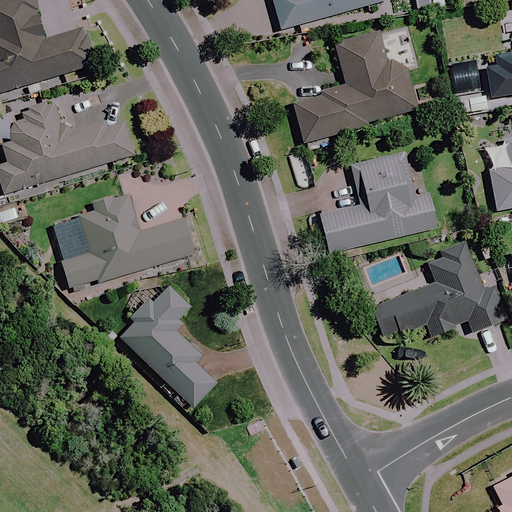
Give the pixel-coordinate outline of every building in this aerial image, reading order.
[(0,0),(0,94),(92,66),(90,59),(93,58),(85,33),(82,34),(80,28),(44,40),(31,0),(0,0)] [(222,0),(196,0),(199,9),(223,4),(222,0)] [(266,0),(275,33),(385,2),(384,0),(266,0)] [(407,0),(407,15),(442,14),(441,0),(407,0)] [(511,26),(510,27),(511,39),(511,51),(491,55),(493,65),(479,67),(482,89),(487,115),(511,111),(511,26)] [(414,112),(402,69),(394,62),(383,65),(374,32),(326,45),(337,87),(318,91),(320,97),(285,106),(296,147),(367,128),(366,125),(414,112)] [(102,126),(90,89),(0,115),(0,153),(3,164),(0,165),(0,196),(131,157),(119,120),(102,126)] [(489,176),(486,177),(489,192),(485,193),(489,215),(508,211),(511,224),(511,223),(511,126),(509,127),(511,139),(502,140),(503,146),(484,150),(489,176)] [(408,198),(399,156),(346,168),(355,207),(312,217),(320,257),(326,255),(434,231),(426,194),(408,198)] [(75,217),(76,219),(47,228),(58,264),(55,265),(62,290),(93,280),(94,285),(188,256),(178,222),(136,235),(125,198),(97,207),(98,210),(75,217)] [(429,287),(370,308),(382,342),(424,327),(428,340),(454,331),(454,329),(463,326),(466,335),(490,326),(502,322),(489,284),(477,288),(461,243),(434,253),(437,262),(422,267),(429,287)] [(130,320),(132,322),(114,339),(188,413),(215,387),(194,365),(200,359),(176,333),(183,325),(180,321),(189,312),(167,289),(149,305),(147,303),(130,320)] [(511,511),(511,471),(511,472),(511,474),(511,475),(489,487),(498,505),(489,510),(489,511),(511,511)]
